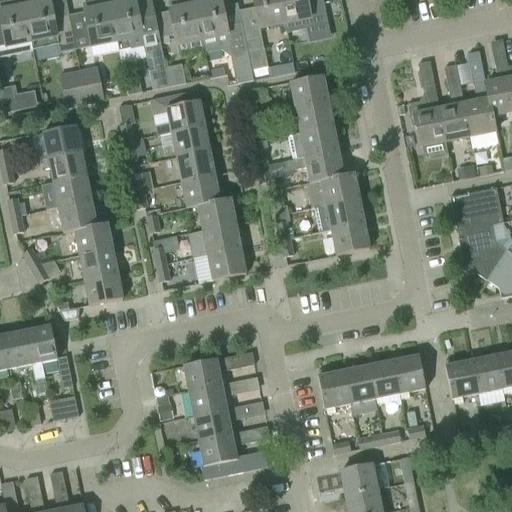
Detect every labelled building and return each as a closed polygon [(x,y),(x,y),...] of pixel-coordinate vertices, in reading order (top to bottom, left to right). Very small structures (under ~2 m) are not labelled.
[(31,43),(22,0),(0,4),(0,24),(5,49),(31,43)] [(76,54),(68,18),(53,22),(48,0),(22,0),(31,43),(34,56),(58,51),(59,57),(76,54)] [(91,48),(116,43),(107,0),(82,5),(91,48)] [(159,43),(155,23),(151,3),(136,6),(134,0),(107,0),(116,43),(117,43),(119,52),(143,48),(146,60),(152,59),(155,72),(148,73),(152,92),(168,89),(164,70),(165,70),(159,43)] [(176,47),(202,42),(193,0),(187,0),(168,4),(169,12),(176,47)] [(193,0),(202,42),(204,55),(220,51),(230,58),(235,82),(237,81),(238,86),(253,82),(252,79),(251,72),(247,54),(241,25),(226,28),(220,0),(193,0)] [(279,0),(252,0),(258,30),(285,25),(279,0)] [(279,0),(285,25),(310,20),(305,0),(279,0)] [(498,83),(485,86),(485,87),(483,87),(486,102),(487,102),(490,119),(491,118),(511,113),(511,100),(508,82),(510,82),(510,81),(509,81),(506,62),(505,63),(501,42),(490,45),(498,83)] [(263,50),(247,54),(251,72),(252,79),(268,76),(263,50)] [(463,107),(469,139),(472,151),(497,146),(491,118),(490,119),(487,102),(486,102),(483,87),(485,87),(485,86),(485,83),(479,54),(467,56),(469,65),(468,65),(476,104),(463,106),(463,107)] [(419,149),(444,144),(438,112),(439,111),(429,64),(417,66),(425,105),(419,106),(419,104),(406,107),(411,128),(415,128),(419,149)] [(181,67),(165,70),(164,70),(168,89),(185,86),(181,67)] [(444,144),(469,139),(463,107),(463,106),(456,67),(444,70),(447,91),(451,109),(439,111),(438,112),(444,144)] [(97,70),(80,74),(86,106),(103,102),(97,70)] [(86,106),(80,74),(59,78),(65,110),(86,106)] [(294,110),(327,103),(322,78),(289,85),(294,110)] [(0,91),(0,102),(2,110),(18,107),(14,88),(0,91)] [(158,138),(160,138),(170,136),(204,129),(197,93),(150,103),(153,118),(154,118),(158,138)] [(242,106),(244,106),(254,104),(251,93),(240,95),(242,106)] [(299,135),(333,128),(327,103),(294,110),(299,135)] [(244,106),(247,123),(257,121),(254,104),(244,106)] [(257,121),(247,123),(251,140),(261,138),(257,121)] [(120,128),(123,145),(133,143),(130,126),(120,128)] [(42,135),(47,161),(81,154),(76,128),(42,135)] [(304,160),(338,153),(333,128),(299,135),(286,137),(292,162),(304,160)] [(173,147),(176,160),(209,154),(204,129),(170,136),(160,138),(162,148),(173,147)] [(133,143),(123,145),(127,162),(137,160),(133,143)] [(253,153),(257,170),(267,168),(267,167),(263,151),(253,153)] [(0,152),(0,170),(10,168),(6,152),(0,152)] [(309,186),(321,183),(320,183),(343,178),(338,153),(304,160),(292,162),(285,164),(267,167),(267,168),(269,177),(306,169),(309,186)] [(49,170),(52,185),(86,179),(81,154),(47,161),(42,162),(44,171),(49,170)] [(176,160),(181,185),(214,178),(209,154),(176,160)] [(10,168),(0,170),(3,187),(13,185),(10,168)] [(270,184),(269,177),(267,168),(257,170),(260,186),(270,184)] [(472,169),(457,171),(459,182),(474,179),(472,169)] [(320,183),(321,183),(325,208),(359,201),(353,175),(343,178),(320,183)] [(130,178),(133,195),(143,193),(140,176),(130,178)] [(186,211),(197,209),(197,208),(219,203),(214,178),(181,185),(186,211)] [(52,185),(57,210),(91,203),(86,179),(52,185)] [(457,226),(458,234),(491,227),(491,228),(503,225),(496,190),(448,200),(454,227),(457,226)] [(269,194),(273,211),(283,209),(279,192),(269,194)] [(143,193),(133,195),(137,212),(147,210),(143,193)] [(7,203),(10,220),(20,218),(16,201),(7,203)] [(197,208),(197,209),(202,233),(235,226),(230,201),(219,203),(197,208)] [(318,235),(330,233),(364,226),(359,201),(325,208),(313,210),(318,235)] [(63,236),(74,233),(73,232),(96,228),(91,203),(57,210),(63,236)] [(145,214),(146,219),(156,217),(161,216),(160,211),(145,214)] [(156,217),(146,219),(149,236),(159,234),(156,217)] [(20,218),(10,220),(13,236),(23,235),(20,218)] [(276,226),(279,243),(289,241),(286,224),(276,226)] [(74,233),(79,258),(112,251),(107,226),(96,228),(73,232),(74,233)] [(202,233),(207,258),(240,251),(235,226),(202,233)] [(364,226),(330,233),(336,258),(369,252),(364,226)] [(474,275),(486,283),(506,253),(494,245),(491,228),(491,227),(458,234),(460,241),(457,242),(464,277),(474,275)] [(289,241),(279,243),(283,260),(293,258),(289,241)] [(152,251),(156,268),(166,266),(162,249),(152,251)] [(22,256),(31,271),(39,266),(30,251),(22,256)] [(79,258),(84,283),(117,276),(112,251),(79,258)] [(240,251),(207,258),(212,283),(245,277),(240,251)] [(511,256),(506,253),(486,283),(498,291),(500,301),(511,298),(511,256)] [(39,266),(31,271),(39,286),(48,281),(39,266)] [(166,266),(156,268),(159,285),(169,283),(166,266)] [(117,276),(84,283),(89,308),(122,302),(117,276)] [(59,314),(64,323),(78,320),(79,310),(59,314)] [(31,367),(34,382),(44,380),(42,365),(56,362),(57,362),(50,328),(24,333),(31,367)] [(0,339),(6,372),(31,367),(24,333),(0,338),(0,339)] [(495,358),(494,358),(501,392),(502,392),(503,397),(511,394),(511,390),(511,389),(511,354),(505,356),(503,351),(493,353),(495,358)] [(182,368),(188,395),(221,388),(221,387),(219,374),(254,367),(254,366),(253,366),(251,356),(252,356),(251,355),(216,362),(216,361),(182,368)] [(425,392),(418,358),(403,361),(400,356),(391,358),(392,364),(392,363),(399,397),(400,397),(400,401),(409,400),(408,395),(425,392)] [(470,363),(469,363),(476,397),(478,396),(479,402),(488,400),(487,395),(501,392),(494,358),(481,361),(479,356),(469,358),(470,363)] [(66,360),(57,362),(56,362),(59,377),(62,391),(72,389),(66,360)] [(399,397),(392,363),(392,364),(378,366),(376,361),(366,363),(367,369),(368,368),(374,402),(375,402),(376,406),(384,405),(383,400),(399,397)] [(476,397),(469,363),(456,366),(454,361),(444,363),(445,368),(444,368),(451,402),(452,402),(453,407),(462,405),(461,400),(476,397)] [(343,373),(349,407),(352,418),(376,413),(374,402),(368,368),(367,369),(353,371),(351,366),(341,368),(342,374),(343,373)] [(324,412),(349,407),(343,373),(342,374),(329,376),(326,371),(317,373),(318,378),(317,378),(324,412)] [(44,380),(34,382),(37,396),(47,394),(44,380)] [(188,395),(193,420),(226,413),(226,411),(224,399),(245,395),(243,382),(221,387),(221,388),(188,395)] [(9,387),(12,401),(23,399),(20,385),(9,387)] [(49,404),(53,424),(65,422),(61,402),(49,404)] [(24,409),(28,428),(40,426),(36,406),(24,409)] [(169,406),(157,408),(160,422),(172,420),(169,406)] [(193,420),(198,443),(231,437),(231,436),(229,424),(244,421),(242,408),(226,411),(226,413),(193,420)] [(414,418),(405,420),(407,430),(416,428),(414,418)] [(231,437),(198,443),(203,468),(200,468),(203,482),(267,470),(264,454),(236,460),(234,449),(269,441),(266,429),(231,436),(231,437)] [(406,432),(408,442),(425,439),(423,429),(406,432)] [(484,432),(486,442),(503,439),(501,429),(484,432)] [(398,434),(381,437),(383,447),(400,444),(398,434)] [(459,437),(461,447),(478,444),(476,434),(459,437)] [(383,447),(381,437),(357,442),(359,452),(383,447)] [(331,447),(333,457),(350,454),(348,444),(331,447)] [(399,461),(404,486),(413,484),(408,459),(399,461)] [(340,473),(345,498),(376,491),(372,467),(340,473)] [(57,511),(58,511),(57,511),(40,511),(41,511),(43,511),(37,480),(25,482),(25,481),(24,481),(30,511),(57,511)] [(404,486),(409,510),(418,508),(413,484),(404,486)] [(345,498),(347,511),(380,511),(376,491),(345,498)] [(57,511),(83,511),(83,507),(69,510),(65,494),(53,497),(56,511),(57,511),(58,511),(57,511)]
